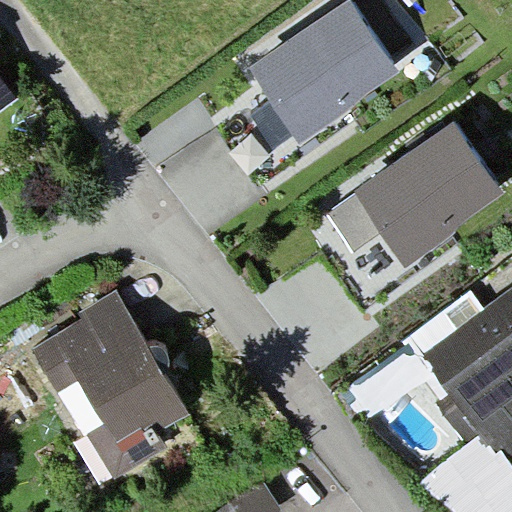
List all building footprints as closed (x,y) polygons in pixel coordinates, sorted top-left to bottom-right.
[(349,0),(248,70),(270,102),(292,134),(298,142),(400,72),(349,0)] [(292,134),(270,102),(252,112),(270,150),(292,134)] [(453,121),(354,193),(382,232),(405,264),(504,193),(453,121)] [(382,232),(354,193),(326,213),(354,251),(382,232)] [(484,313),(428,353),(502,455),(511,447),(511,292),(506,297),(511,305),(490,321),(484,313)] [(101,341),(86,315),(30,349),(53,388),(75,375),(108,429),(132,414),(147,438),(154,434),(150,426),(182,407),(157,366),(162,362),(164,355),(163,349),(159,343),(151,340),(143,342),(131,323),(101,341)] [(268,511),(274,508),(257,482),(212,511),(268,511)]
